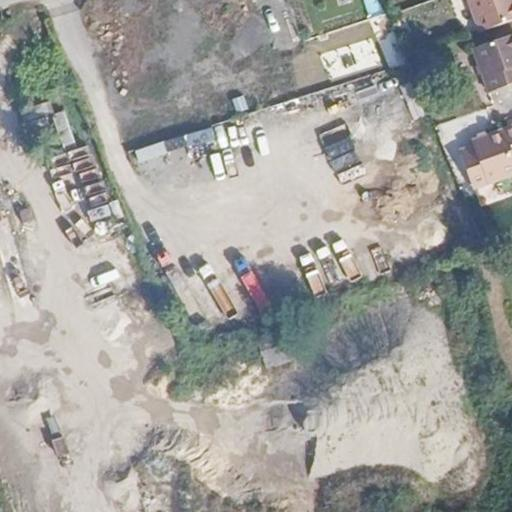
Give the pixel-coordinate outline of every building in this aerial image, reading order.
[(139,19),(140,15),(133,0),(121,0),(103,6),(111,28),(139,19)] [(511,0),(468,0),(479,29),(511,17),(511,0)] [(511,33),(472,47),(487,89),(511,80),(511,33)] [(511,121),(470,136),(473,143),(459,147),(470,185),(511,170),(511,121)] [(303,148),(291,161),(291,180),(296,198),(312,211),(334,215),(349,209),(363,198),(369,177),(367,161),(358,148),(342,137),(316,139),(303,148)] [(247,218),(262,212),(275,197),(277,180),(274,162),(253,145),(234,142),(219,146),(209,153),(198,166),(198,190),(207,204),(223,217),(237,220),(247,218)] [(233,278),(220,281),(228,309),(241,305),(233,278)] [(268,367),(292,361),(287,343),(264,350),(268,367)]
